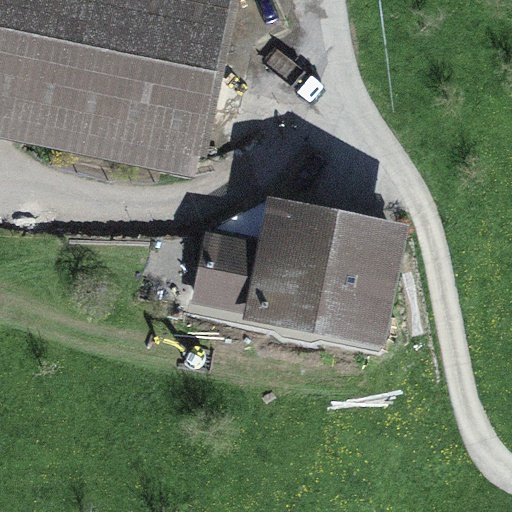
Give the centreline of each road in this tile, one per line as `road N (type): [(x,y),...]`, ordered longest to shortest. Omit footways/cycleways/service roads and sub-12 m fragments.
road 1 (residential): [(324,0),(362,125),(442,251),(474,433),(491,469),(511,480)]
road 2 (track): [(0,201),(204,217),(256,198),(343,68)]
